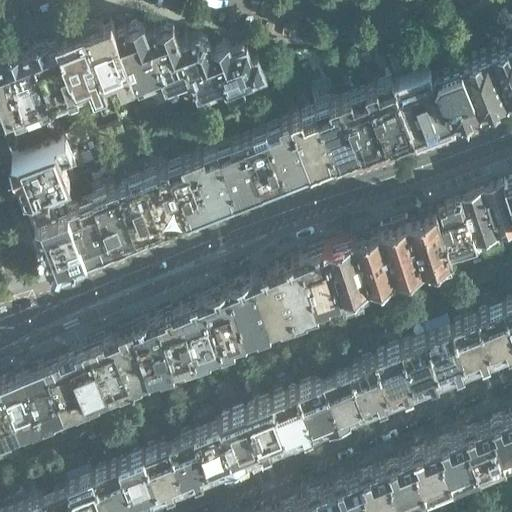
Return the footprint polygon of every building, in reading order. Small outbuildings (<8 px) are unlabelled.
[(134,74),(115,25),(111,14),(100,18),(99,17),(98,18),(86,23),(85,23),(84,24),(106,83),(118,78),(119,80),(133,75),(134,74)] [(161,67),(146,27),(143,18),(140,19),(136,18),(130,20),(128,23),(128,24),(126,24),(125,22),(115,25),(134,74),(133,75),(137,86),(147,82),(144,74),(160,68),(161,67)] [(191,68),(177,32),(172,20),(170,21),(166,20),(160,22),(158,25),(158,26),(156,26),(155,24),(146,27),(161,67),(160,68),(167,86),(177,82),(174,75),(190,69),(191,68)] [(106,83),(84,24),(83,22),(72,27),(72,26),(70,27),(59,31),(57,32),(55,33),(56,34),(78,91),(91,87),(92,88),(106,83)] [(223,75),(211,44),(207,33),(198,29),(188,33),(187,29),(177,32),(191,68),(190,69),(200,93),(210,89),(207,82),(223,75)] [(78,91),(56,34),(45,38),(43,38),(41,38),(39,39),(38,39),(36,40),(34,42),(32,44),(29,45),(51,103),(78,93),(78,91)] [(511,91),(511,36),(488,46),(507,94),(511,91)] [(264,67),(257,49),(251,52),(247,42),(244,41),(244,40),(242,41),(238,43),(236,39),(230,42),(228,38),(225,39),(221,37),(215,40),(213,43),(211,44),(223,75),(229,90),(246,84),(244,81),(260,74),(258,70),(264,67)] [(51,103),(29,45),(19,49),(15,49),(13,49),(11,50),(9,50),(8,51),(6,53),(5,54),(3,55),(25,113),(51,103)] [(507,94),(488,46),(460,56),(479,104),(507,94)] [(0,122),(25,113),(3,55),(0,55),(0,122)] [(479,104),(460,56),(439,65),(435,74),(451,115),(479,104)] [(414,129),(398,88),(391,72),(364,82),(385,137),(386,140),(414,129)] [(451,115),(435,74),(398,88),(414,129),(451,115)] [(385,137),(364,82),(339,92),(359,146),(360,147),(385,137)] [(359,146),(339,92),(314,102),(334,154),(335,156),(359,146)] [(334,154),(314,102),(289,112),(309,163),(309,164),(334,154)] [(309,163),(289,112),(264,121),(285,172),(309,163)] [(161,145),(155,131),(150,119),(144,121),(154,147),(161,145)] [(285,172),(264,121),(240,131),(260,182),(285,172)] [(260,182),(240,131),(215,140),(236,192),(260,182)] [(74,168),(70,157),(74,155),(65,132),(10,153),(23,187),(58,174),(74,168)] [(236,192),(215,140),(191,150),(211,202),(236,192)] [(211,202),(191,150),(166,159),(187,211),(211,202)] [(187,211),(166,159),(165,156),(140,166),(162,221),(187,211)] [(162,221),(140,166),(115,176),(137,231),(162,221)] [(511,172),(502,176),(511,204),(511,172)] [(87,251),(66,198),(67,198),(58,174),(23,187),(30,203),(35,214),(34,214),(35,217),(36,217),(40,228),(39,228),(40,231),(41,231),(45,242),(46,245),(51,256),(50,256),(51,259),(53,260),(53,259),(57,261),(57,262),(58,263),(61,261),(72,256),(72,257),(75,256),(79,254),(78,254),(83,252),(83,253),(87,251)] [(137,231),(115,176),(90,186),(91,188),(112,241),(137,231)] [(511,220),(511,204),(502,176),(481,184),(496,227),(511,220)] [(497,228),(496,227),(481,184),(460,193),(476,236),(497,228)] [(91,188),(67,198),(66,198),(87,251),(112,241),(91,188)] [(476,238),(476,236),(460,193),(435,202),(451,247),(476,238)] [(451,247),(435,202),(407,211),(424,259),(425,262),(434,259),(435,261),(454,255),(451,247)] [(424,259),(407,211),(380,221),(396,268),(398,275),(407,272),(405,265),(424,259)] [(396,268),(380,221),(351,230),(368,277),(396,268)] [(368,277),(351,230),(323,239),(340,287),(368,277)] [(340,287),(323,239),(323,238),(307,245),(308,246),(299,249),(316,297),(317,300),(328,296),(325,288),(338,283),(339,287),(340,287)] [(316,297),(299,249),(292,252),(284,255),(276,259),(294,312),(307,308),(304,301),(316,297)] [(294,312),(276,259),(267,262),(259,265),(259,266),(253,269),(269,314),(279,310),(281,317),(294,312)] [(272,322),(269,314),(253,269),(252,269),(227,279),(244,324),(257,319),(259,327),(272,322)] [(244,324),(227,279),(204,288),(204,289),(220,336),(222,344),(237,339),(233,328),(244,324)] [(220,336),(204,289),(196,292),(196,291),(188,295),(180,299),(198,354),(211,350),(208,341),(220,336)] [(511,292),(503,297),(511,319),(511,292)] [(511,340),(511,319),(503,297),(477,307),(494,348),(511,340)] [(198,354),(180,299),(171,302),(163,305),(164,306),(156,309),(171,354),(184,350),(187,358),(198,354)] [(494,348),(477,307),(452,318),(469,358),(494,348)] [(171,354),(156,309),(148,312),(132,318),(132,319),(147,363),(157,359),(160,368),(174,363),(171,354)] [(469,358),(452,318),(426,328),(442,369),(469,358)] [(148,366),(147,363),(132,319),(110,328),(131,379),(141,375),(139,370),(148,366)] [(131,379),(110,328),(88,337),(108,389),(119,385),(131,379)] [(442,369),(426,328),(400,339),(416,380),(442,369)] [(108,389),(88,337),(65,346),(86,398),(98,393),(108,389)] [(416,380),(400,339),(375,349),(391,390),(416,380)] [(86,398),(65,346),(43,356),(62,401),(72,397),(75,403),(86,398)] [(391,390),(375,349),(349,360),(365,401),(391,390)] [(62,401),(43,356),(21,365),(42,417),(43,420),(55,416),(53,410),(64,406),(62,401)] [(365,401),(349,360),(323,371),(339,411),(365,401)] [(42,417),(21,365),(0,373),(0,375),(18,420),(28,415),(31,421),(42,417)] [(339,411),(323,371),(298,381),(315,421),(339,411)] [(18,420),(0,375),(0,433),(10,430),(8,424),(18,420)] [(315,421),(298,381),(271,392),(287,433),(315,421)] [(287,433),(271,392),(245,403),(261,443),(287,433)] [(261,443),(245,403),(219,413),(236,454),(261,443)] [(511,452),(511,405),(487,416),(504,456),(511,452)] [(236,454),(219,413),(193,424),(210,465),(236,454)] [(504,456),(487,416),(461,426),(478,467),(504,456)] [(210,465),(193,424),(168,434),(185,475),(210,465)] [(478,467),(461,426),(435,437),(452,478),(478,467)] [(185,475),(168,434),(143,445),(159,485),(185,475)] [(452,478),(435,437),(409,448),(426,488),(452,478)] [(159,485),(143,445),(118,455),(135,495),(159,485)] [(426,488),(409,448),(383,458),(400,499),(426,488)] [(135,495),(118,455),(93,465),(109,506),(135,495)] [(400,499),(383,458),(357,469),(374,510),(400,499)] [(94,511),(109,506),(93,465),(77,472),(75,466),(66,470),(82,511),(94,511)] [(368,511),(374,510),(357,469),(331,480),(344,511),(368,511)] [(82,511),(66,470),(54,475),(56,480),(42,486),(52,511),(82,511)] [(344,511),(331,480),(305,491),(313,511),(344,511)] [(52,511),(42,486),(26,493),(24,487),(13,491),(21,511),(52,511)] [(21,511),(13,491),(2,496),(5,501),(0,503),(0,511),(21,511)] [(313,511),(305,491),(279,501),(283,511),(313,511)] [(283,511),(279,501),(254,511),(253,511),(283,511)]
